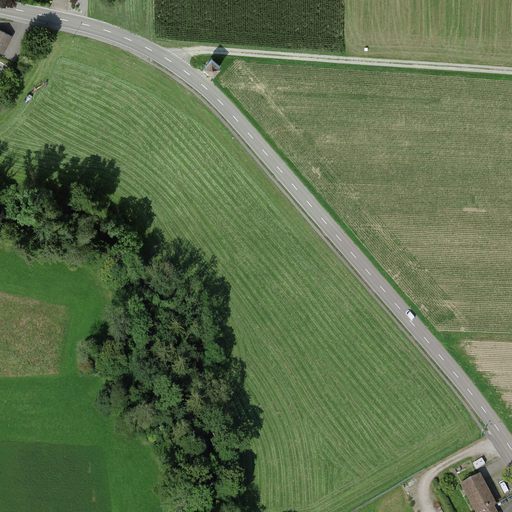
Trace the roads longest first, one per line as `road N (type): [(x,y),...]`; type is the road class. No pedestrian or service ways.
road 1 (tertiary): [(511,448),(459,375),(208,90),(111,32),(0,6)]
road 2 (track): [(511,71),(203,50),(161,55)]
